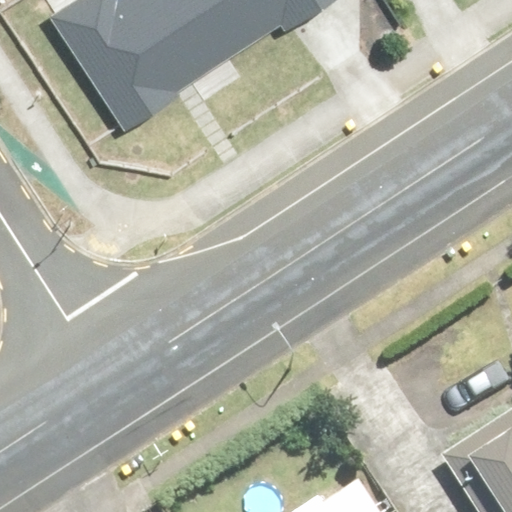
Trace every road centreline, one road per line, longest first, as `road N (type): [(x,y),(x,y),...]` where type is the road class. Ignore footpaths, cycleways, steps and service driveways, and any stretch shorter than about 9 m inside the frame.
road 1 (tertiary): [(102,374),(511,112)]
road 2 (residential): [(0,218),(102,374)]
road 3 (tertiary): [(0,440),(102,374)]
